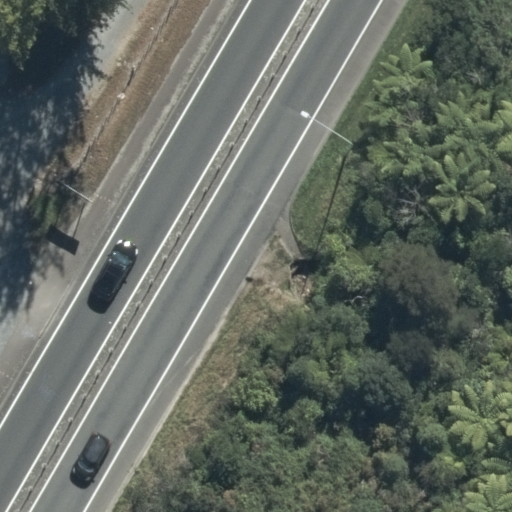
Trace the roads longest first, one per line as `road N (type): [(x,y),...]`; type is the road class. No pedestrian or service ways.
road 1 (secondary): [(354,0),(56,511)]
road 2 (secondary): [(0,471),(275,0)]
